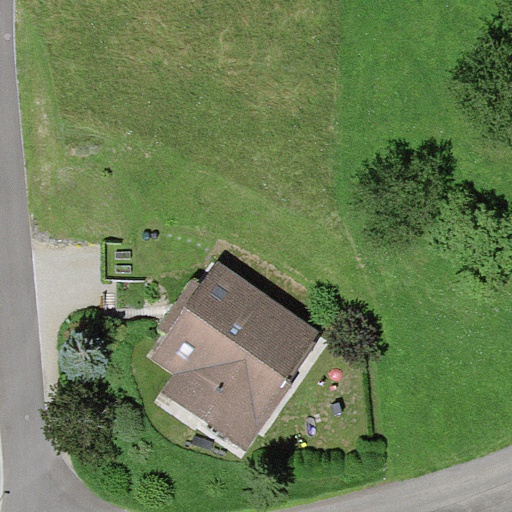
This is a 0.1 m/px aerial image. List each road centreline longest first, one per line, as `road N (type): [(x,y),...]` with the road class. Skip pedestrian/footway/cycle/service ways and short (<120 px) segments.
road 1 (residential): [(0,150),(35,511)]
road 2 (unclassified): [(382,511),(511,469)]
